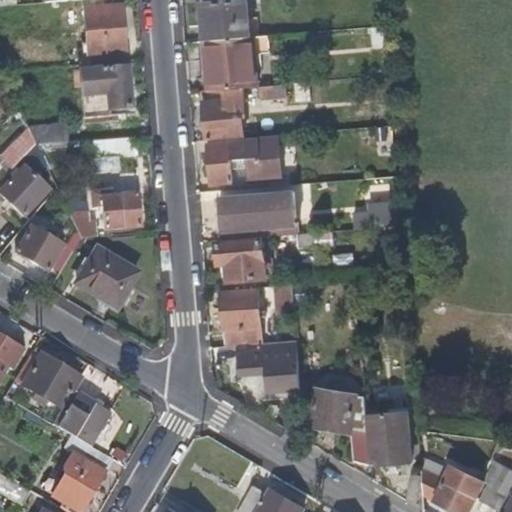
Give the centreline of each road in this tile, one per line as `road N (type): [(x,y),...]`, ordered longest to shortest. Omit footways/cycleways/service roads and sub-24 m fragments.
road 1 (residential): [(192,401),(162,0)]
road 2 (residential): [(0,292),(192,401)]
road 3 (residential): [(192,401),(377,511)]
road 4 (residential): [(128,511),(192,401)]
